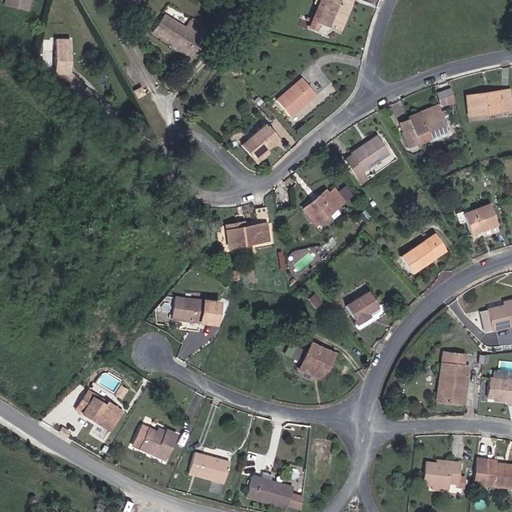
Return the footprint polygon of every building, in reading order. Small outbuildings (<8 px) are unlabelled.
[(33,0),(11,0),(10,5),(30,10),(33,0)] [(352,2),(347,0),(324,0),(322,6),(325,8),(318,25),(341,34),(352,2)] [(167,15),(156,34),(173,44),(172,47),(194,60),(207,38),(210,31),(193,21),(189,27),(167,15)] [(69,50),(71,50),(71,40),(56,40),(57,73),(57,79),(86,106),(96,96),(72,73),(69,73),(69,50)] [(303,81),(277,106),(293,122),(318,98),(303,81)] [(451,87),(437,92),(442,106),(456,101),(451,87)] [(507,111),(505,91),(470,95),(472,114),(507,111)] [(427,133),(446,123),(437,106),(408,120),(410,124),(402,127),(412,147),(419,143),(420,145),(431,140),(427,133)] [(449,131),(446,123),(427,133),(431,140),(449,131)] [(267,124),(242,146),(256,162),(280,142),(267,124)] [(355,156),(348,161),(363,184),(371,179),(365,171),(390,153),(380,137),(354,154),(355,156)] [(328,195),(325,191),(304,209),(318,226),(339,208),(346,202),(335,188),(328,195)] [(493,203),(466,213),(474,234),(501,223),(493,203)] [(261,225),(245,227),(229,230),(233,252),(274,244),(271,224),(274,223),(271,207),(259,209),(261,225)] [(229,230),(245,227),(245,221),(228,223),(228,230),(229,230)] [(436,234),(404,256),(415,272),(447,252),(436,234)] [(309,246),(288,254),(293,269),(314,262),(309,246)] [(240,271),(232,272),(234,281),(242,279),(240,271)] [(367,295),(344,310),(353,328),(369,319),(367,316),(375,310),(367,295)] [(221,301),(177,296),(175,320),(219,324),(221,301)] [(312,296),(306,301),(313,310),(319,305),(312,296)] [(511,305),(482,312),(486,331),(511,324),(511,305)] [(319,368),(327,372),(336,353),(312,342),(301,368),(316,374),(319,368)] [(462,364),(466,364),(467,354),(444,351),(441,374),(447,374),(444,401),(466,404),(469,377),(460,376),(462,364)] [(470,365),(466,364),(462,364),(460,376),(469,377),(470,365)] [(325,378),(327,372),(319,368),(316,374),(325,378)] [(508,405),(511,405),(511,380),(507,380),(508,371),(495,370),(494,379),(491,379),(490,398),(508,398),(508,405)] [(447,374),(441,374),(438,400),(444,401),(447,374)] [(107,405),(111,399),(91,387),(87,393),(107,405)] [(124,408),(111,399),(107,405),(87,393),(76,411),(111,431),(124,408)] [(157,424),(154,430),(165,435),(167,428),(157,424)] [(165,435),(154,430),(143,425),(134,447),(166,461),(178,433),(167,428),(165,435)] [(230,461),(198,451),(191,472),(223,483),(230,461)] [(498,490),(511,492),(511,469),(496,467),(497,462),(476,459),(472,487),(486,489),(498,490)] [(459,467),(449,466),(448,471),(435,469),(424,468),(422,489),(431,490),(446,492),(446,490),(455,491),(459,467)] [(287,503),(300,506),(303,494),(290,491),(291,486),(252,476),(246,497),(286,507),(287,503)] [(498,498),(498,490),(486,489),(485,497),(498,498)]
